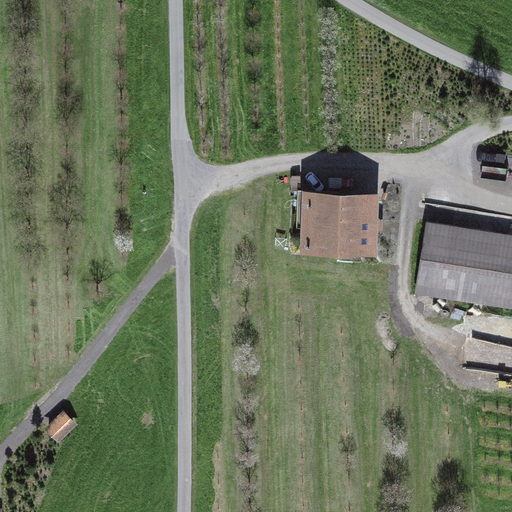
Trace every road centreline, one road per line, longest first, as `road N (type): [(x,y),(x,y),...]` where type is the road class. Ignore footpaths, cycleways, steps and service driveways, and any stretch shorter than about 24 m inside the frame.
road 1 (track): [(176,0),(184,511)]
road 2 (track): [(3,453),(91,356),(182,234)]
road 3 (residential): [(347,0),(511,84)]
